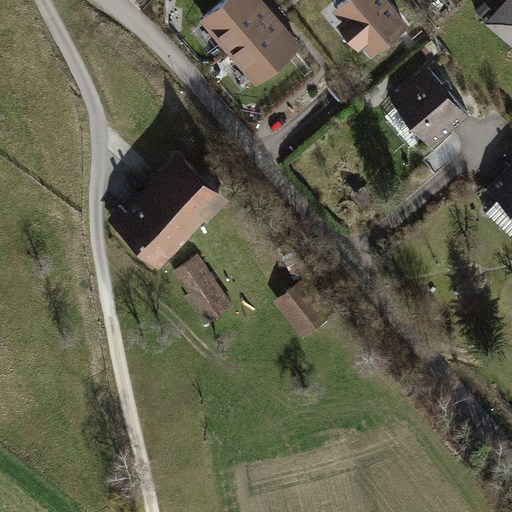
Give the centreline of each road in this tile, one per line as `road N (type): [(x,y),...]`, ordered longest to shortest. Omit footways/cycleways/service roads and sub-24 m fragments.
road 1 (residential): [(511,451),(181,64),(109,0)]
road 2 (unclassified): [(153,511),(98,241),(99,124),(44,0)]
